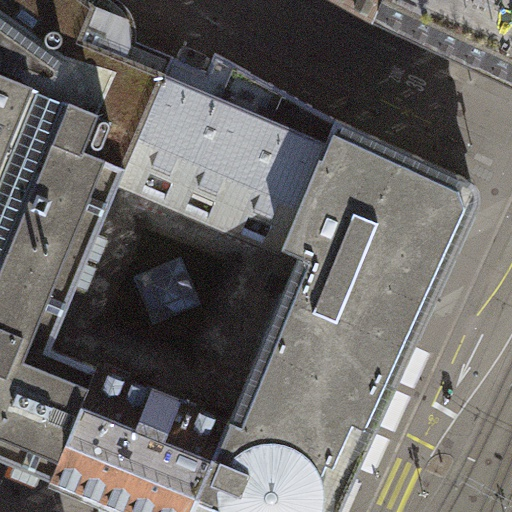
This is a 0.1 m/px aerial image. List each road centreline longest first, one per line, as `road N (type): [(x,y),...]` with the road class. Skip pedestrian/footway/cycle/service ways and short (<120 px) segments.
road 1 (residential): [(511,135),(347,58),(251,0)]
road 2 (tertiary): [(511,271),(386,511)]
